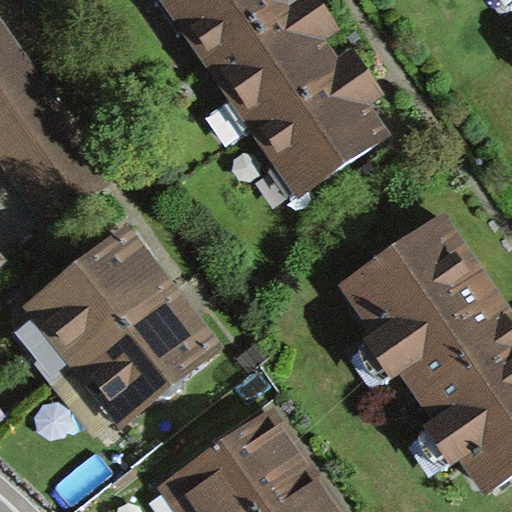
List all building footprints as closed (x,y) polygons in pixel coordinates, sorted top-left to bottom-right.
[(168,0),(298,182),(381,123),(343,69),(296,4),(293,0),(168,0)] [(0,164),(41,222),(101,179),(0,38),(0,164)] [(511,314),(443,217),(340,284),(373,333),(366,339),(393,379),(401,374),(431,421),(425,426),(453,465),(461,460),(486,496),(511,478),(511,314)] [(29,306),(115,420),(207,350),(121,237),(29,306)] [(274,408),(159,487),(176,511),(344,511),(303,451),(274,408)]
